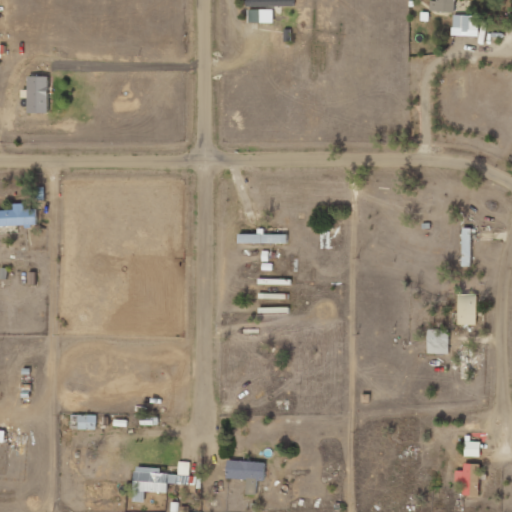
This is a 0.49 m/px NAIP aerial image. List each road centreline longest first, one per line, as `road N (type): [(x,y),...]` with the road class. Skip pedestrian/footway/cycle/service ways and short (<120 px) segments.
road 1 (residential): [(0,159),(416,157),(465,162),(511,180)]
road 2 (residential): [(200,0),(209,435)]
road 3 (residential): [(509,451),(511,270)]
